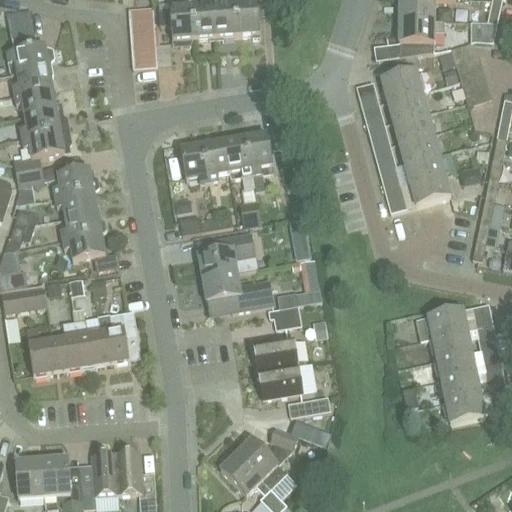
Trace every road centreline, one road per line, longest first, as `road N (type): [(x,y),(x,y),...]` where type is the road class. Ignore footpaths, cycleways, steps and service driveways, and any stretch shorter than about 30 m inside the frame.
road 1 (residential): [(327,80),(390,267),(511,295)]
road 2 (tertiary): [(173,427),(131,123)]
road 3 (tertiary): [(131,123),(309,92),(327,80)]
road 4 (residential): [(131,123),(117,25),(26,0)]
road 5 (residential): [(173,427),(34,434),(0,394)]
